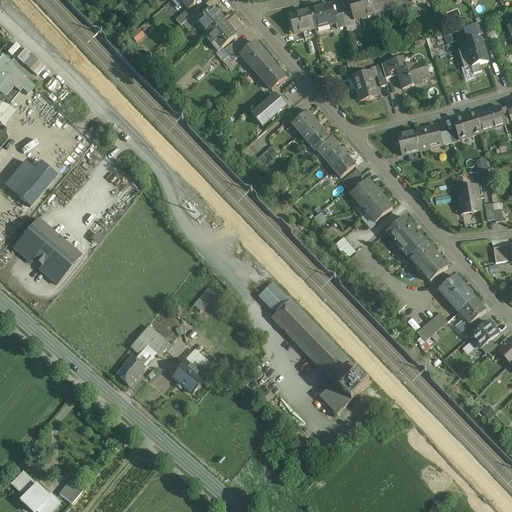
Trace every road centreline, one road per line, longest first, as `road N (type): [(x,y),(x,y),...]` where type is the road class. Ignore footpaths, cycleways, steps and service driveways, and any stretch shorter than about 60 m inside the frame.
road 1 (residential): [(0,17),(141,151),(227,272)]
road 2 (secondary): [(240,511),(0,302)]
road 3 (residential): [(511,91),(353,133)]
road 4 (residential): [(248,9),(353,133)]
road 5 (residential): [(353,133),(445,240)]
